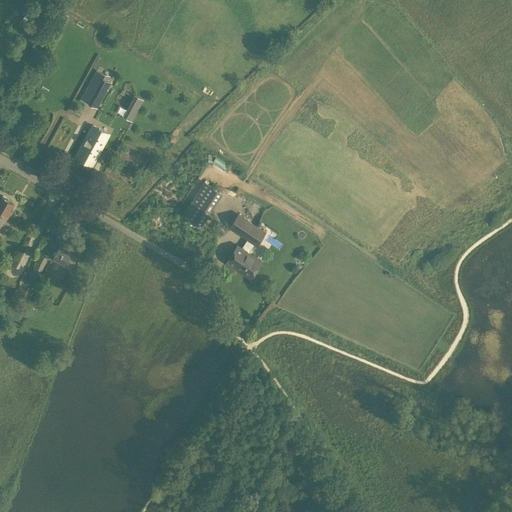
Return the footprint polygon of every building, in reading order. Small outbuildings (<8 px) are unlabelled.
[(96,107),(110,82),(102,78),(105,73),(96,69),(80,99),(96,107)] [(127,109),(136,114),(144,100),(134,95),(127,109)] [(94,137),(88,134),(75,156),(92,165),(101,148),(109,134),(98,128),(94,137)] [(0,199),(0,226),(2,222),(4,223),(11,211),(9,210),(13,203),(2,196),(0,199)] [(208,211),(192,200),(182,215),(198,225),(208,211)] [(237,245),(226,262),(250,278),(262,261),(248,252),(255,243),(256,244),(265,232),(238,214),(230,227),(247,238),(241,248),(237,245)] [(58,250),(53,257),(66,264),(69,258),(74,261),(81,249),(57,237),(52,246),(58,250)] [(31,274),(38,278),(48,258),(40,255),(31,274)] [(14,298),(25,304),(33,288),(22,282),(14,298)]
